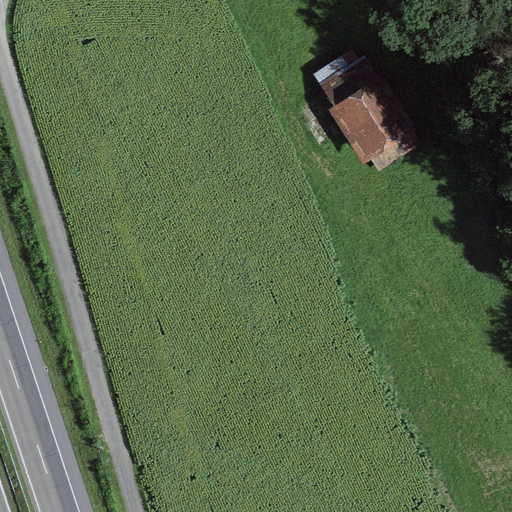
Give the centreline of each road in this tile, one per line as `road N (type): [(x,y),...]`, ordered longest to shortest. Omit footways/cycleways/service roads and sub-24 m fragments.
road 1 (unclassified): [(134,511),(0,49)]
road 2 (motorway): [(59,511),(0,332)]
